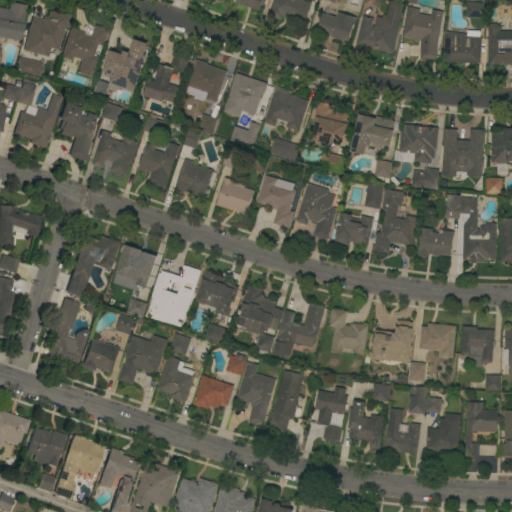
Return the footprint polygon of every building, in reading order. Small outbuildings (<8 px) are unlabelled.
[(233,2),(233,0),(266,0),(264,6),(261,5),(259,10),(233,2)] [(309,0),(312,1),(304,23),(282,16),(280,21),(268,17),(273,0),(309,0)] [(380,0),(379,8),(363,4),(364,2),(361,2),(361,0),(380,0)] [(392,54),(356,45),(363,16),(373,18),(371,27),(374,27),(377,16),(386,19),(390,1),(404,4),(392,54)] [(0,7),(8,9),(9,2),(26,5),(24,13),(23,13),(18,41),(0,37),(0,7)] [(487,3),(487,18),(465,17),(466,2),(487,3)] [(401,36),(407,6),(420,9),(419,14),(430,16),(432,10),(443,12),(437,46),(437,59),(421,59),(421,40),(401,36)] [(317,31),(322,12),(336,17),(339,7),(347,9),(347,12),(357,15),(354,25),(353,25),(348,41),(317,31)] [(31,17),(41,20),(42,16),(47,17),(48,11),(68,16),(64,29),(61,38),(60,38),(57,49),(49,48),(47,56),(23,50),(31,17)] [(511,62),(510,62),(510,65),(488,64),(488,29),(489,27),(490,25),(492,24),(493,23),(496,24),(498,24),(499,26),(500,27),(500,29),(500,31),(511,31),(511,62)] [(70,28),(85,33),(84,36),(90,38),(95,25),(109,30),(104,46),(98,44),(95,55),(99,57),(92,78),(76,72),(80,60),(73,57),(71,61),(60,57),(70,28)] [(445,32),(457,32),(457,33),(467,34),(467,30),(481,31),(480,37),(482,37),(481,63),(444,62),(445,32)] [(134,90),(123,87),(122,88),(117,87),(116,85),(109,82),(112,74),(103,71),(110,48),(122,52),(123,50),(129,53),(133,39),(148,43),(144,55),(145,56),(134,90)] [(159,64),(170,67),(174,53),(190,58),(186,73),(173,69),(169,84),(179,87),(174,103),(162,99),(162,101),(143,96),(148,79),(154,81),(159,64)] [(42,63),(41,66),(42,67),(41,72),(40,72),(39,76),(15,71),(17,63),(16,63),(18,57),(42,63)] [(217,103),(205,99),(204,102),(194,98),(194,96),(186,93),(188,86),(187,86),(196,59),(207,63),(207,64),(227,71),(217,103)] [(268,83),(264,94),(262,93),(258,106),(229,96),(236,73),(268,83)] [(1,98),(5,84),(13,86),(15,80),(20,82),(18,87),(21,88),(23,82),(31,85),(29,91),(33,92),(29,106),(1,98)] [(298,131),(286,127),(288,123),(277,119),(275,126),(263,123),(275,86),(290,91),(289,95),(308,101),(298,131)] [(74,137),(69,136),(69,137),(59,134),(61,129),(58,128),(61,120),(57,119),(66,93),(81,98),(78,107),(80,108),(78,114),(85,117),(87,112),(98,116),(97,122),(95,122),(89,140),(90,140),(84,161),(68,156),(74,137)] [(12,133),(20,111),(24,113),(27,106),(36,109),(36,107),(46,111),(52,94),(61,97),(44,148),(28,143),(29,139),(12,133)] [(312,143),(313,140),(311,140),(315,121),(314,121),(318,101),(335,105),(334,111),(349,115),(345,135),(337,142),(333,144),(329,144),(329,147),(312,143)] [(122,108),(118,122),(102,117),(107,103),(122,108)] [(218,119),(213,135),(197,130),(202,114),(218,119)] [(358,114),(374,118),(374,116),(395,121),(389,147),(384,145),(383,149),(368,145),(366,154),(364,154),(364,155),(350,152),(358,114)] [(143,131),(147,116),(151,117),(151,115),(156,117),(156,119),(164,122),(159,136),(143,131)] [(221,137),(218,122),(232,118),(236,133),(221,137)] [(398,153),(401,131),(404,132),(405,125),(438,128),(436,150),(435,150),(434,159),(431,158),(431,164),(413,162),(414,155),(398,153)] [(491,131),(503,131),(503,128),(511,128),(511,161),(508,161),(508,163),(492,163),(491,131)] [(469,141),(470,129),(485,130),(484,146),(485,146),(484,149),(481,177),(467,175),(467,172),(456,171),(455,176),(441,175),(445,129),(457,130),(456,140),(469,141)] [(125,176),(110,170),(113,162),(105,159),(104,161),(93,158),(103,130),(112,133),(110,138),(122,142),(124,137),(137,142),(125,176)] [(183,145),(188,130),(201,134),(196,149),(183,145)] [(300,146),(296,162),(270,154),(274,138),(300,146)] [(138,169),(147,143),(156,146),(154,150),(164,153),(168,142),(180,146),(166,188),(148,182),(151,173),(138,169)] [(320,168),(324,152),(346,157),(342,173),(320,168)] [(225,155),(239,160),(236,169),(223,165),(225,155)] [(185,191),(184,194),(174,191),(184,159),(194,162),(194,164),(213,171),(204,198),(185,191)] [(390,178),(374,175),(377,160),(393,163),(390,178)] [(439,170),(438,184),(436,184),(436,190),(412,187),(413,171),(424,173),(424,168),(439,170)] [(265,175),(295,184),(293,189),(296,190),(290,210),(294,212),(290,228),(273,223),(277,210),(271,208),(272,207),(257,202),(265,175)] [(502,195),(485,194),(486,177),(503,178),(502,195)] [(254,191),(246,216),(242,215),(243,214),(239,213),(239,214),(236,213),(236,211),(216,205),(225,178),(245,184),(244,187),(254,191)] [(329,190),(328,193),(335,196),(332,207),(337,208),(327,241),(312,236),(316,222),(309,220),(307,225),(296,222),(308,183),(329,190)] [(368,183),(384,186),(380,209),(364,206),(368,183)] [(413,246),(390,242),(389,253),(374,250),(377,232),(381,233),(384,212),(381,212),(385,189),(403,192),(401,207),(398,206),(396,218),(405,219),(406,215),(418,217),(413,246)] [(496,260),(487,260),(487,262),(477,262),(477,263),(471,263),(471,260),(463,259),(463,227),(469,218),(470,214),(460,213),(459,219),(446,218),(447,195),(461,195),(461,198),(477,199),(477,211),(477,229),(480,229),(480,226),(484,226),(485,225),(485,224),(496,224),(496,260)] [(31,214),(32,212),(41,216),(36,231),(37,231),(35,238),(24,234),(25,230),(11,225),(10,237),(12,237),(12,245),(0,244),(0,205),(13,206),(13,208),(31,214)] [(368,245),(350,242),(349,245),(334,242),(340,212),(352,215),(351,217),(360,219),(361,216),(374,218),(368,245)] [(501,218),(511,218),(511,263),(510,263),(510,261),(501,261),(501,218)] [(429,254),(429,257),(417,256),(418,247),(420,247),(421,228),(432,229),(432,232),(442,233),(442,230),(454,232),(453,239),(452,239),(450,256),(429,254)] [(111,270),(99,266),(100,262),(92,260),(80,298),(65,293),(83,235),(100,240),(101,236),(120,242),(111,270)] [(124,242),(142,248),(140,254),(149,257),(151,251),(159,254),(150,283),(147,282),(145,287),(140,285),(141,283),(138,282),(139,280),(127,276),(126,278),(114,274),(124,242)] [(0,257),(1,254),(18,260),(14,274),(0,269),(0,257)] [(184,324),(178,322),(179,319),(170,316),(170,318),(155,313),(156,311),(149,308),(153,297),(151,297),(159,273),(161,274),(162,270),(182,277),(186,266),(202,271),(184,324)] [(234,303),(231,302),(228,310),(231,311),(229,317),(215,312),(217,307),(196,301),(206,270),(216,273),(216,274),(223,277),(223,278),(226,279),(226,281),(233,284),(233,285),(239,287),(234,303)] [(0,277),(11,280),(9,292),(13,293),(12,296),(9,295),(8,304),(10,304),(9,312),(6,311),(4,323),(0,323),(0,277)] [(275,337),(271,352),(256,348),(260,334),(258,334),(258,335),(235,328),(247,285),(261,289),(261,291),(262,291),(266,299),(276,302),(275,307),(282,310),(276,330),(267,328),(261,333),(275,337)] [(63,298),(79,303),(70,330),(68,329),(65,336),(73,339),(74,335),(77,332),(80,330),(83,330),(85,330),(88,330),(82,349),(83,350),(78,366),(57,359),(55,356),(52,358),(50,355),(49,355),(47,350),(48,350),(46,347),(50,346),(48,341),(52,339),(51,338),(57,321),(55,321),(63,298)] [(127,313),(132,298),(147,304),(142,319),(127,313)] [(87,303),(96,309),(91,316),(82,309),(87,303)] [(293,343),(290,355),(283,353),(282,356),(273,354),(284,310),(294,312),(291,323),(305,326),(306,319),(310,303),(324,307),(316,339),(314,339),(312,348),(293,343)] [(364,355),(352,353),(352,350),(343,348),(342,354),(330,352),(334,327),(329,326),(332,309),(347,311),(345,326),(352,327),(353,323),(368,326),(364,355)] [(134,319),(129,335),(115,330),(120,314),(134,319)] [(209,324),(212,325),(214,317),(220,319),(217,326),(229,330),(225,343),(218,341),(218,344),(208,341),(208,342),(205,341),(206,338),(205,338),(209,324)] [(408,362),(402,361),(402,362),(384,360),(384,361),(372,359),(375,330),(395,333),(396,326),(397,326),(398,321),(400,321),(401,320),(410,321),(410,322),(413,322),(408,362)] [(452,358),(440,357),(441,351),(419,349),(421,326),(428,327),(428,324),(456,326),(452,358)] [(462,326),(477,327),(477,330),(493,330),(492,363),(482,362),(482,367),(471,366),(471,365),(468,365),(469,356),(461,355),(462,326)] [(186,355),(170,350),(176,334),(191,339),(186,355)] [(156,374),(155,374),(155,375),(146,372),(146,371),(137,368),(136,369),(138,370),(133,385),(118,380),(123,365),(124,365),(126,358),(125,358),(132,336),(151,342),(154,335),(168,340),(156,374)] [(94,368),(93,372),(80,367),(81,363),(82,363),(90,339),(107,345),(107,344),(118,347),(118,348),(120,349),(112,374),(94,368)] [(225,371),(230,355),(236,357),(237,354),(247,357),(241,376),(225,371)] [(168,356),(180,360),(180,361),(184,363),(184,365),(184,366),(183,367),(183,368),(184,368),(187,369),(191,370),(194,371),(192,375),(194,376),(185,402),(169,397),(170,394),(157,390),(168,356)] [(247,362),(258,365),(256,374),(276,380),(265,426),(248,422),(252,407),(250,406),(251,403),(237,399),(247,362)] [(424,382),(408,380),(410,362),(426,364),(424,382)] [(298,395),(302,396),(301,398),(299,397),(293,418),(290,417),(286,431),(269,427),(284,370),(304,375),(298,395)] [(501,375),(501,391),(485,391),(485,375),(501,375)] [(234,386),(228,406),(221,404),(219,409),(209,406),(208,409),(193,404),(202,376),(234,386)] [(390,386),(388,402),(372,399),(374,384),(390,386)] [(410,396),(414,396),(415,386),(426,387),(425,398),(426,399),(424,414),(408,413),(410,396)] [(323,438),(325,426),(316,424),(319,410),(314,409),(318,390),(334,393),(335,387),(346,389),(345,396),(348,396),(346,404),(348,404),(347,409),(345,409),(344,415),(333,413),(331,425),(342,427),(339,442),(323,438)] [(427,397),(441,399),(440,413),(425,412),(427,397)] [(380,449),(369,448),(370,442),(348,439),(350,428),(348,428),(351,409),(352,409),(353,401),(365,403),(364,418),(370,418),(370,415),(384,416),(380,449)] [(472,432),(472,444),(479,444),(479,457),(466,457),(466,402),(483,402),(482,410),(497,410),(497,432),(472,432)] [(418,445),(417,445),(416,454),(385,450),(390,409),(403,410),(401,432),(406,433),(407,423),(421,425),(418,445)] [(0,410),(28,421),(24,433),(22,433),(19,442),(16,442),(15,445),(1,440),(0,443),(0,410)] [(511,458),(503,458),(503,444),(504,444),(505,415),(506,415),(506,410),(511,410),(511,458)] [(458,457),(426,455),(427,428),(439,429),(440,418),(445,418),(445,414),(461,415),(458,457)] [(50,433),(50,431),(64,435),(59,450),(62,450),(61,455),(58,454),(56,460),(57,460),(55,467),(46,464),(46,465),(31,460),(33,455),(25,452),(33,427),(50,433)] [(103,446),(93,474),(76,468),(71,482),(73,483),(68,499),(53,493),(73,434),(90,440),(90,442),(103,446)] [(108,489),(97,485),(109,448),(118,451),(118,450),(124,452),(123,455),(134,459),(133,460),(140,463),(123,511),(125,511),(108,511),(120,477),(113,474),(108,489)] [(147,511),(130,511),(147,461),(179,472),(167,508),(150,502),(147,511)] [(53,477),(48,492),(36,488),(41,473),(53,477)] [(182,511),(173,509),(183,478),(198,483),(200,478),(218,484),(208,511),(182,511)] [(252,511),(214,511),(222,484),(241,490),(240,492),(245,493),(244,496),(256,500),(252,511)] [(0,493),(13,499),(6,511),(0,509),(0,493)] [(258,511),(262,499),(273,502),(272,505),(274,506),(274,504),(276,503),(280,504),(281,505),(280,507),(293,510),(292,511),(258,511)]
